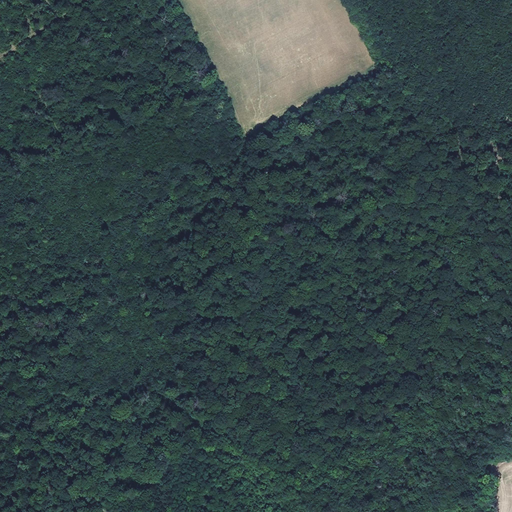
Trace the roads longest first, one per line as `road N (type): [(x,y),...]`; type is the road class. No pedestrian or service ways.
road 1 (track): [(180,346),(0,4)]
road 2 (track): [(104,511),(0,315)]
